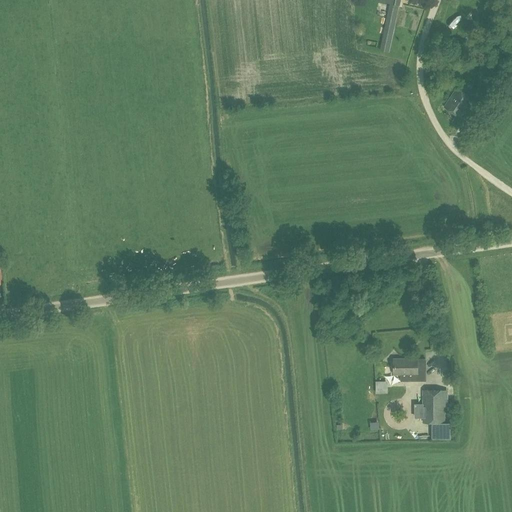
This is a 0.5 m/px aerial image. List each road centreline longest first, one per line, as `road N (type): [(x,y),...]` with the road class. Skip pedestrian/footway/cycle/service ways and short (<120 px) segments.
road 1 (unclassified): [(0,317),(511,242)]
road 2 (track): [(459,153),(431,117),(418,72),(439,0)]
